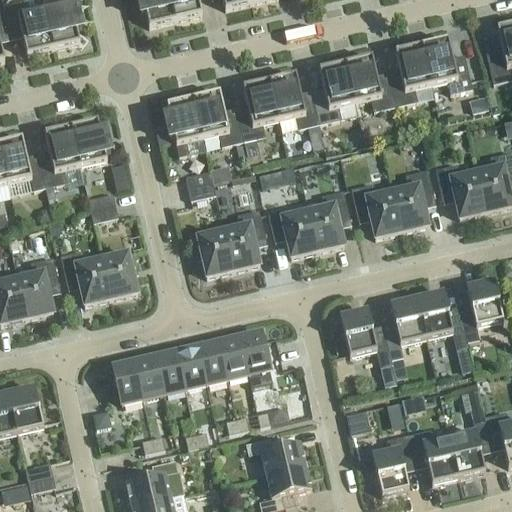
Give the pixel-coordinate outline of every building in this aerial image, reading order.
[(57,0),(60,11),(43,15),(53,56),(79,50),(77,37),(81,36),(76,14),(72,15),(67,0),(57,0)] [(175,28),(168,0),(136,0),(141,22),(146,21),(148,34),(175,28)] [(168,0),(175,28),(202,21),(196,0),(168,0)] [(220,0),(225,16),(251,10),(248,0),(220,0)] [(248,0),(251,10),(278,4),(276,0),(248,0)] [(53,56),(43,15),(41,3),(3,12),(4,17),(9,41),(21,39),(26,62),(53,56)] [(0,67),(4,67),(0,49),(0,43),(9,41),(4,17),(0,17),(0,67)] [(511,31),(496,35),(501,58),(486,62),(493,91),(511,86),(511,31)] [(448,46),(421,52),(431,93),(447,89),(450,101),(472,96),(465,66),(453,69),(448,46)] [(400,82),(388,84),(395,114),(417,109),(414,97),(431,93),(421,52),(395,59),(400,82)] [(372,64),(345,70),(355,111),(371,107),(374,119),(395,114),(388,84),(377,87),(372,64)] [(324,99),(313,102),(319,131),(341,126),(338,114),(355,111),(345,70),(318,76),(324,99)] [(296,81),(269,87),(278,128),(295,124),(298,136),(319,131),(313,102),(301,104),(296,81)] [(248,117),(236,119),(243,149),(265,144),(262,132),(278,128),(269,87),(242,94),(248,117)] [(219,99),(193,105),(202,146),(219,142),(221,154),(243,149),(236,119),(225,122),(219,99)] [(469,107),(472,120),(488,116),(485,104),(469,107)] [(202,146),(193,105),(166,111),(169,124),(164,125),(167,137),(169,147),(174,146),(178,164),(189,161),(186,150),(202,146)] [(97,127),(71,133),(80,174),(107,168),(105,162),(110,161),(105,139),(100,140),(97,127)] [(50,163),(38,165),(45,194),(66,189),(64,178),(80,174),(71,133),(44,139),(50,163)] [(169,147),(167,137),(156,140),(159,152),(170,149),(169,147)] [(22,145),(0,149),(0,161),(7,191),(31,185),(34,197),(45,194),(38,165),(27,168),(22,145)] [(246,165),(243,153),(235,155),(238,166),(246,165)] [(492,175),(476,179),(485,220),(511,213),(507,191),(511,189),(511,159),(490,164),(492,175)] [(485,220),(476,179),(460,183),(457,171),(435,176),(442,206),(453,203),(459,226),(485,220)] [(408,195),(392,199),(401,239),(428,233),(422,210),(434,207),(427,177),(405,182),(408,195)] [(185,184),(188,196),(212,190),(209,178),(185,184)] [(273,179),(259,183),(262,197),(277,193),(273,179)] [(212,190),(188,196),(191,208),(215,202),(212,190)] [(401,239),(392,199),(375,202),(373,191),(351,196),(358,225),(369,222),(375,246),(401,239)] [(324,214),(307,218),(317,259),(344,253),(338,230),(350,227),(343,198),(321,203),(324,214)] [(88,206),(90,218),(115,213),(112,201),(88,206)] [(35,217),(38,229),(51,226),(48,213),(35,217)] [(115,213),(90,218),(93,230),(118,225),(115,213)] [(240,234),(223,238),(233,278),(259,272),(254,249),(266,246),(259,217),(237,222),(240,234)] [(317,259),(307,218),(281,224),(280,217),(268,220),(273,245),(285,242),(290,265),(317,259)] [(49,229),(51,242),(62,239),(59,226),(49,229)] [(233,278),(223,238),(197,244),(206,284),(233,278)] [(111,307),(101,266),(85,269),(82,258),(60,263),(67,292),(78,290),(84,313),(111,307)] [(128,260),(101,266),(111,307),(137,300),(128,260)] [(33,282),(17,285),(26,326),(53,320),(48,297),(59,294),(53,265),(31,270),(33,282)] [(0,332),(26,326),(17,285),(1,289),(0,286),(0,332)] [(471,317),(460,320),(467,349),(479,346),(476,335),(503,328),(493,288),(466,294),(471,317)] [(443,299),(417,306),(426,346),(452,340),(456,357),(468,354),(467,349),(460,320),(449,323),(443,299)] [(395,335),(384,338),(391,367),(402,364),(400,352),(426,346),(417,306),(390,312),(395,335)] [(391,367),(384,338),(372,340),(367,317),(340,323),(349,364),(376,358),(380,374),(392,372),(391,367)] [(261,340),(239,345),(248,383),(270,378),(261,340)] [(239,345),(218,350),(227,388),(248,383),(239,345)] [(218,350),(197,355),(206,392),(227,388),(218,350)] [(197,355),(176,360),(185,397),(206,392),(197,355)] [(176,360),(155,365),(164,402),(185,397),(176,360)] [(155,365),(134,369),(143,407),(164,402),(155,365)] [(143,407),(134,369),(113,374),(121,412),(143,407)] [(34,394),(7,400),(17,441),(43,435),(34,394)] [(0,444),(17,441),(7,400),(0,401),(0,444)] [(368,414),(347,418),(351,439),(372,435),(368,414)] [(108,418),(92,421),(96,437),(111,433),(108,418)] [(256,421),(259,434),(270,432),(267,419),(256,421)] [(484,424),(485,429),(491,453),(502,451),(508,474),(511,472),(511,429),(508,431),(506,419),(484,424)] [(246,424),(236,426),(238,439),(249,437),(246,424)] [(238,439),(236,426),(225,428),(228,441),(238,439)] [(475,438),(449,445),(458,485),(485,479),(479,456),(491,453),(485,429),(473,432),(475,438)] [(430,437),(408,442),(415,471),(426,468),(432,491),(458,485),(449,445),(432,448),(430,437)] [(205,439),(195,441),(198,454),(208,452),(205,439)] [(198,454),(195,441),(185,444),(187,457),(198,454)] [(415,471),(408,442),(386,447),(389,458),(372,462),(381,503),(409,497),(403,474),(415,471)] [(162,443),(151,445),(154,458),(165,456),(162,443)] [(154,458),(151,445),(141,448),(144,461),(154,458)] [(260,460),(266,483),(305,474),(299,451),(271,457),(269,445),(245,451),(248,462),(260,460)] [(126,491),(130,511),(138,511),(170,505),(165,482),(177,479),(174,467),(151,473),(154,484),(126,491)] [(25,477),(28,489),(52,483),(49,471),(25,477)] [(305,474),(266,483),(271,506),(259,509),(259,511),(283,511),(282,503),(310,497),(305,474)] [(52,483),(28,489),(31,500),(55,495),(52,483)]
